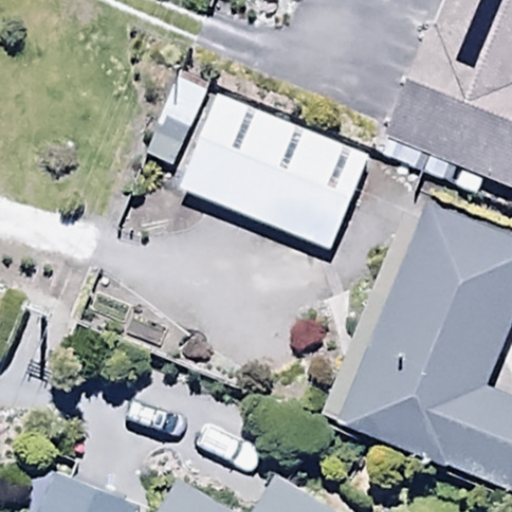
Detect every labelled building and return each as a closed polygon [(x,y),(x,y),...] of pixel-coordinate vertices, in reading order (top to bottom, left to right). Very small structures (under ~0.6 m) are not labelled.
[(511,0),(454,0),(397,137),(511,185),(511,0)] [(375,159),(225,98),(187,191),(337,252),(375,159)] [(187,183),(150,168),(127,226),(164,240),(187,183)] [(511,339),(511,242),(434,211),(348,426),(511,490),(511,400),(491,392),(511,339)] [(139,511),(68,478),(51,511),(139,511)] [(321,511),(281,489),(268,511),(231,511),(186,486),(171,511),(321,511)]
